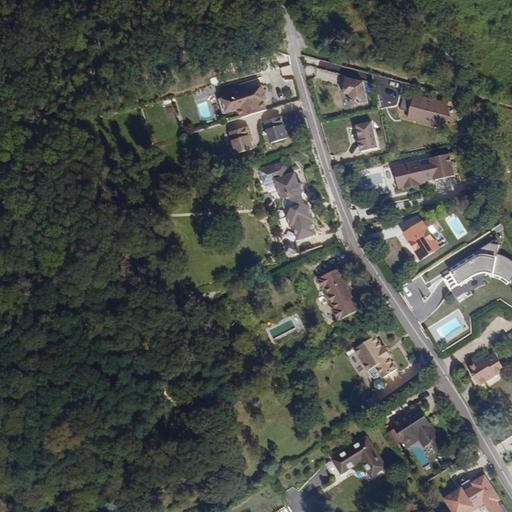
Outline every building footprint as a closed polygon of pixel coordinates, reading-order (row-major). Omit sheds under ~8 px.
[(374,105),(368,84),(352,80),(348,95),(355,96),(357,109),(374,105)] [(258,106),(254,91),(209,104),(214,119),(229,114),(232,124),(258,116),(256,106),(258,106)] [(446,102),(418,96),(413,118),(442,124),(447,123),(451,118),(453,112),(451,106),(446,102)] [(166,108),(168,117),(176,115),(174,106),(166,108)] [(378,123),(362,126),(366,142),(365,142),(367,153),(384,148),(378,123)] [(273,125),(257,129),(264,152),(279,148),(273,125)] [(237,135),(221,139),(227,162),(244,158),(241,150),(237,135)] [(415,161),(388,168),(394,190),(398,189),(417,184),(421,184),(421,182),(430,180),(430,181),(451,176),(446,154),(425,159),(426,165),(417,168),(415,161)] [(277,168),(251,175),(255,189),(267,185),(280,231),(283,230),(287,245),(305,240),(287,179),(281,181),(277,168)] [(425,230),(406,240),(424,268),(442,256),(425,230)] [(457,281),(449,286),(455,296),(463,290),(465,293),(479,283),(490,281),(490,278),(507,281),(508,278),(511,279),(511,261),(501,260),(506,253),(502,250),(492,248),(477,259),(480,263),(456,280),(457,281)] [(453,276),(456,280),(480,263),(477,259),(453,276)] [(347,316),(339,297),(337,297),(334,290),(335,289),(328,273),(307,282),(312,293),(314,293),(316,298),(315,301),(318,308),(320,308),(323,313),(321,315),(327,325),(347,316)] [(360,341),(341,356),(357,377),(363,372),(372,383),(385,373),(376,361),(378,360),(371,350),(369,352),(360,341)] [(494,365),(493,363),(485,368),(476,374),(487,390),(511,375),(511,372),(503,359),(494,365)] [(409,452),(417,446),(396,415),(369,434),(383,456),(393,449),(390,445),(394,443),(403,456),(409,452)] [(152,432),(160,428),(155,419),(147,423),(152,432)] [(422,454),(417,446),(409,452),(414,459),(422,454)] [(344,448),(309,469),(317,483),(337,473),(346,489),(362,480),(344,448)] [(455,495),(444,504),(441,500),(426,510),(427,511),(481,511),(467,492),(464,493),(461,488),(453,493),(455,495)]
